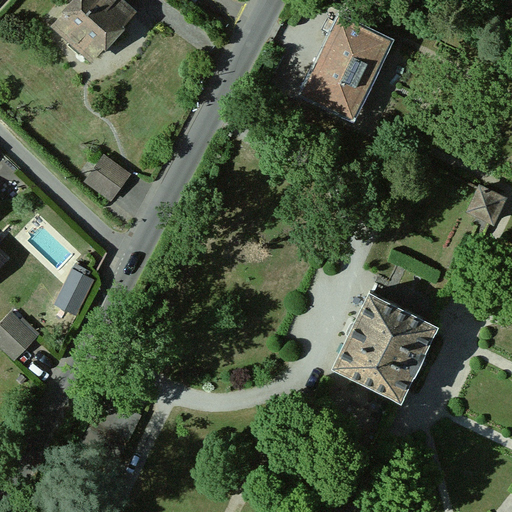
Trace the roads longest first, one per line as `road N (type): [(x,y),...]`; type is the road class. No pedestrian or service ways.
road 1 (tertiary): [(129,259),(269,0)]
road 2 (tertiary): [(0,506),(129,259)]
road 3 (residential): [(129,259),(0,134)]
